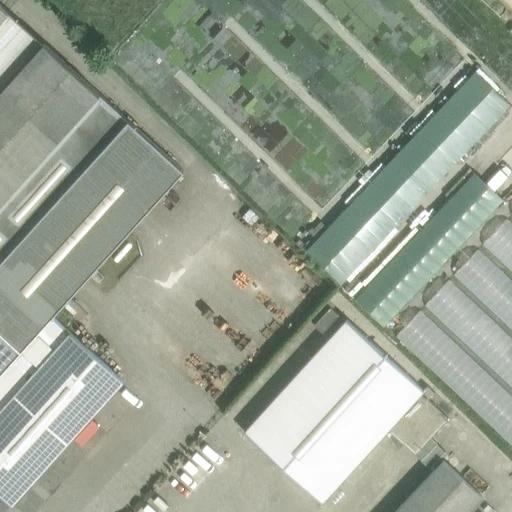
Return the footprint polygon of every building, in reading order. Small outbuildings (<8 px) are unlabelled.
[(0,21),(8,12),(0,4),(0,21)] [(0,21),(0,92),(44,44),(8,12),(0,21)] [(0,92),(0,204),(99,94),(44,44),(0,92)] [(469,68),(308,245),(300,237),(295,243),(340,284),(507,102),(469,68)] [(99,94),(0,204),(0,268),(53,316),(184,171),(99,94)] [(471,172),(353,299),(384,327),(502,201),(471,172)] [(511,221),(506,216),(481,242),(511,270),(511,221)] [(511,277),(478,245),(453,272),(511,327),(511,277)] [(0,374),(53,316),(0,268),(0,374)] [(511,334),(450,276),(425,303),(511,385),(511,334)] [(329,306),(315,323),(327,333),(341,317),(329,306)] [(396,333),(511,443),(511,393),(422,307),(396,333)] [(53,316),(0,374),(0,410),(70,332),(53,316)] [(347,320),(244,433),(322,503),(388,430),(424,390),(347,320)] [(70,332),(0,410),(0,494),(12,505),(124,381),(70,332)] [(424,390),(388,430),(415,455),(449,418),(428,400),(435,393),(427,386),(424,390)] [(437,444),(421,461),(430,469),(446,452),(437,444)] [(443,461),(395,511),(468,511),(482,497),(443,461)]
